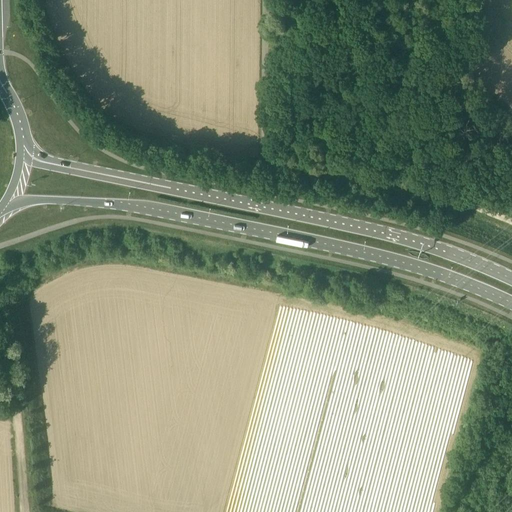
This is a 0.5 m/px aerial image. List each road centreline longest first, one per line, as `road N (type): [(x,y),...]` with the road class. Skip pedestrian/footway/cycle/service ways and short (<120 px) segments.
road 1 (primary): [(0,211),(29,200),(141,208),(363,253),(511,303)]
road 2 (primary): [(511,279),(387,234),(47,164),(22,146)]
road 3 (unclassified): [(511,222),(426,190),(272,155),(266,0)]
road 4 (unknown): [(43,511),(44,440),(37,426),(0,411)]
